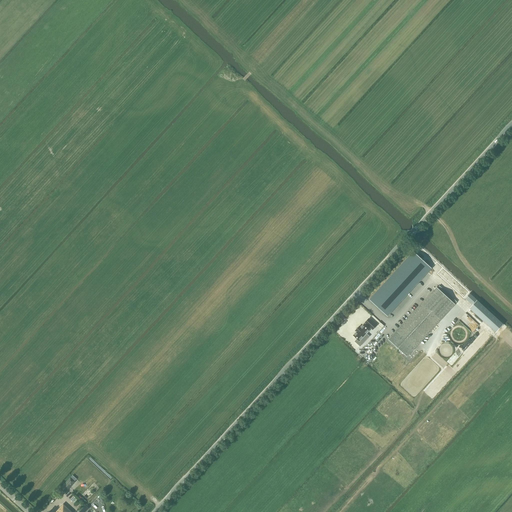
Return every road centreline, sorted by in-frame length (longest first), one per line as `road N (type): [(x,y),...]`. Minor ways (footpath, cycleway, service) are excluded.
road 1 (unclassified): [(153,511),(511,124)]
road 2 (track): [(251,72),(394,195),(430,213),(461,260),(511,308)]
